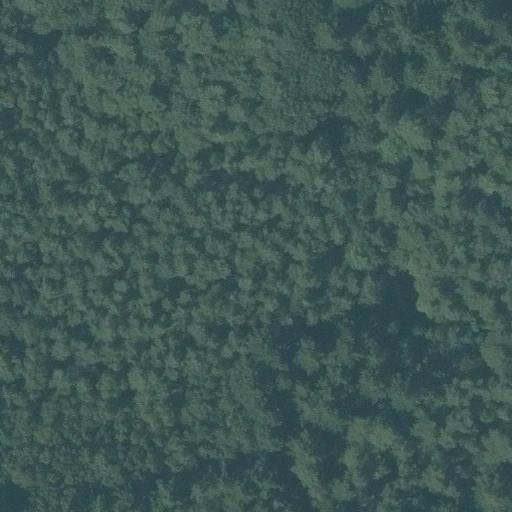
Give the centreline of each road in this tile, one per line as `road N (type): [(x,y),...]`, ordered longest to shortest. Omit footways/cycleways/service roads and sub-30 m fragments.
road 1 (track): [(0,194),(511,75)]
road 2 (track): [(337,118),(313,0)]
